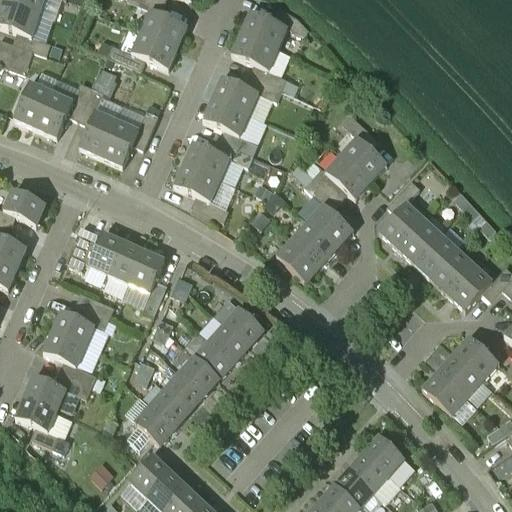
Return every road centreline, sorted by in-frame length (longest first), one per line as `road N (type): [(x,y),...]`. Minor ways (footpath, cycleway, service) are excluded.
road 1 (residential): [(0,375),(83,173)]
road 2 (residential): [(320,320),(140,200)]
road 3 (residential): [(140,200),(221,12)]
road 4 (residential): [(493,511),(388,379)]
road 5 (residential): [(320,320),(363,273),(364,222),(375,210)]
road 6 (residential): [(388,379),(434,331),(476,330),(490,317)]
